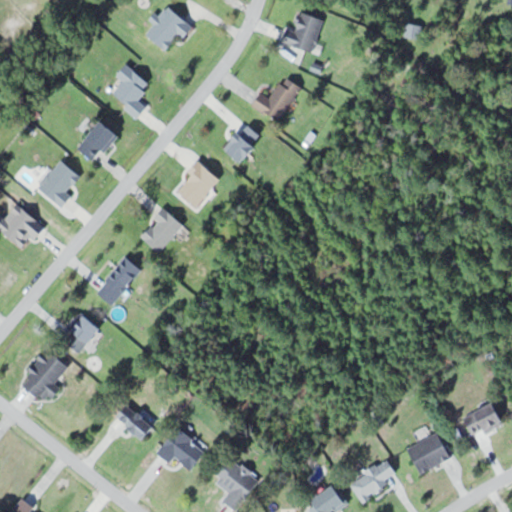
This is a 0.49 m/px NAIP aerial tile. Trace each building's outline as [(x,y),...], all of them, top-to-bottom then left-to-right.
[(189,38),(198,24),(170,6),(161,21),(159,20),(149,35),(171,49),(181,33),(189,38)] [(291,27),(286,42),(316,52),(327,18),(302,10),(296,29),(291,27)] [(116,93),(130,103),(126,108),(141,118),(150,106),(141,100),(154,81),(128,63),(120,76),(125,80),(116,93)] [(275,98),(262,92),(255,107),(284,121),(303,83),(286,75),(275,98)] [(122,135),(107,119),(80,145),(95,161),(122,135)] [(261,146),(257,142),(264,136),(251,123),(227,146),(243,163),(261,146)] [(69,190),(83,177),(66,158),(40,184),(64,207),(75,196),(69,190)] [(222,178),(201,160),(177,190),(199,207),(222,178)] [(143,236),(161,252),(186,224),(168,207),(143,236)] [(99,290),(115,304),(146,270),(131,256),(99,290)] [(104,328),(85,312),(64,337),(83,353),(104,328)] [(25,382),(52,403),(64,388),(58,383),(72,365),(50,349),(25,382)] [(473,436),(507,424),(500,402),(466,414),(473,436)] [(120,415),(145,440),(157,428),(132,403),(120,415)] [(209,453),(184,427),(160,451),(172,463),(180,456),(193,469),(209,453)] [(411,446),(422,471),(454,458),(442,432),(411,446)] [(232,492),(226,500),(239,510),(264,480),(236,458),(217,480),(232,492)] [(393,485),(389,478),(399,472),(392,459),(352,480),(364,501),(393,485)] [(343,511),(352,507),(340,485),(311,501),(317,511),(343,511)] [(34,511),(33,511),(37,508),(28,498),(14,511),(34,511)]
